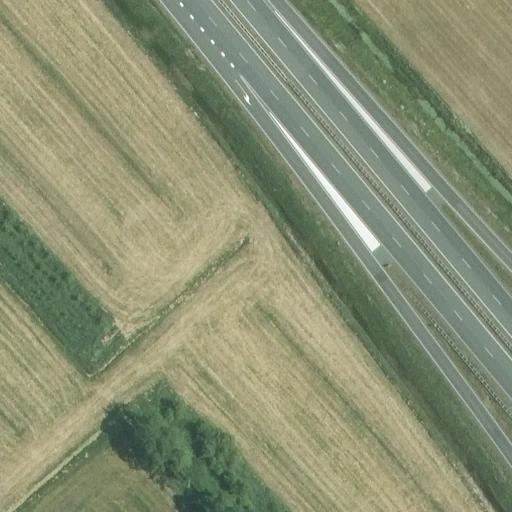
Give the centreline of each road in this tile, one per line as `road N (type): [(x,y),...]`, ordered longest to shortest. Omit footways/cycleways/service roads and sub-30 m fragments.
road 1 (trunk): [(251,70),(358,251),(511,457)]
road 2 (trunk): [(511,318),(246,0)]
road 3 (trunk): [(251,70),(511,382)]
road 4 (trunk): [(511,265),(367,105),(257,0)]
